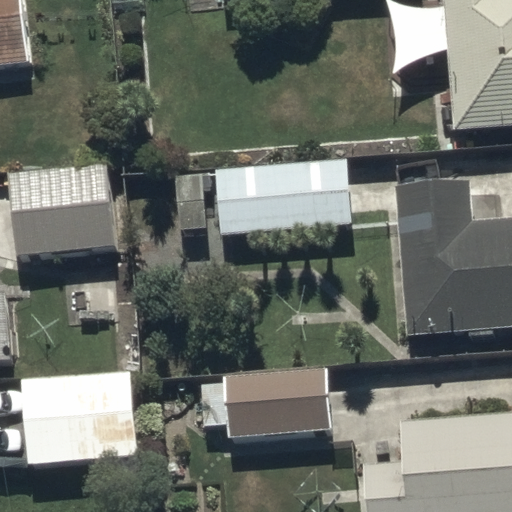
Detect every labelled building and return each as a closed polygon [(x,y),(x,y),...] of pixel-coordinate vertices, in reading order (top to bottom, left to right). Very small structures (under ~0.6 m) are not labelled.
[(27,0),(0,0),(0,64),(33,61),(27,0)] [(511,0),(450,0),(461,132),(511,128),(511,0)] [(353,160),(220,171),(220,174),(180,176),(183,233),(223,230),(224,237),(359,225),(353,160)] [(111,166),(13,175),(19,257),(119,248),(111,166)] [(477,184),(402,190),(413,337),(511,330),(511,221),(480,223),(477,184)] [(16,290),(0,290),(0,362),(18,362),(16,290)] [(333,370),(228,377),(228,383),(203,385),(206,429),(233,428),(234,437),(337,431),(333,370)] [(137,373),(28,378),(33,466),(142,460),(137,373)] [(511,511),(511,415),(409,422),(411,465),(371,467),(373,511),(511,511)]
